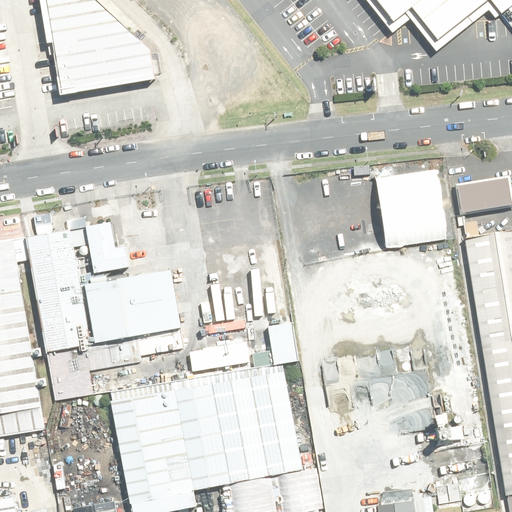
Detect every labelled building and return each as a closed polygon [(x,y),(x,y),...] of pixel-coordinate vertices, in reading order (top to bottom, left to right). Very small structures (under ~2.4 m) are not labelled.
[(43,0),(58,93),(75,90),(152,76),(148,48),(96,0),(43,0)] [(499,18),(511,8),(511,0),(368,0),(391,27),(409,13),(435,45),(487,4),(499,18)] [(511,9),(501,18),(511,31),(511,9)] [(511,207),(506,181),(456,189),(460,216),(511,207)] [(106,219),(82,224),(90,270),(120,264),(116,246),(111,247),(106,219)] [(511,219),(457,229),(499,497),(511,494),(511,219)] [(65,226),(20,234),(42,350),(86,342),(65,226)] [(10,236),(0,237),(0,433),(41,427),(10,236)] [(273,236),(185,252),(192,293),(281,277),(273,236)] [(163,265),(78,281),(90,342),(174,327),(163,265)] [(269,328),(272,350),(254,353),(257,367),(274,364),(275,366),(297,363),(291,324),(269,328)] [(278,368),(105,400),(126,511),(192,500),(190,486),(212,481),(296,467),(278,368)] [(82,369),(43,376),(48,401),(87,394),(82,369)] [(296,467),(212,481),(217,511),(279,511),(314,506),(307,465),(296,467)] [(0,511),(11,511),(9,495),(0,496),(0,511)] [(110,511),(108,499),(66,506),(66,511),(110,511)]
